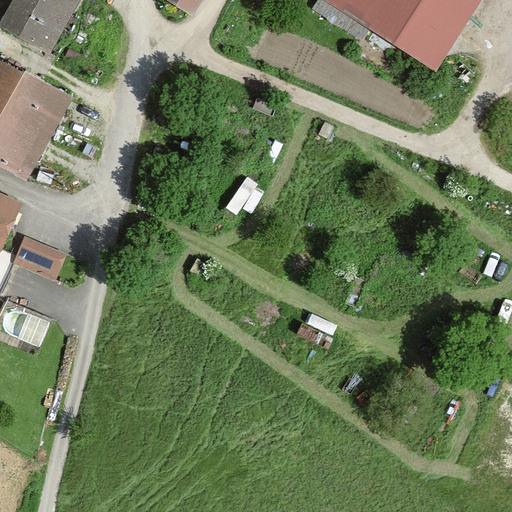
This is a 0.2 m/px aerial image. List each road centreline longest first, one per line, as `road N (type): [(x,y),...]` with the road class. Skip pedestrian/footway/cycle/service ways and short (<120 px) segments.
road 1 (track): [(143,33),(511,183)]
road 2 (unclassified): [(142,0),(142,64),(88,352)]
road 3 (track): [(48,511),(88,352)]
